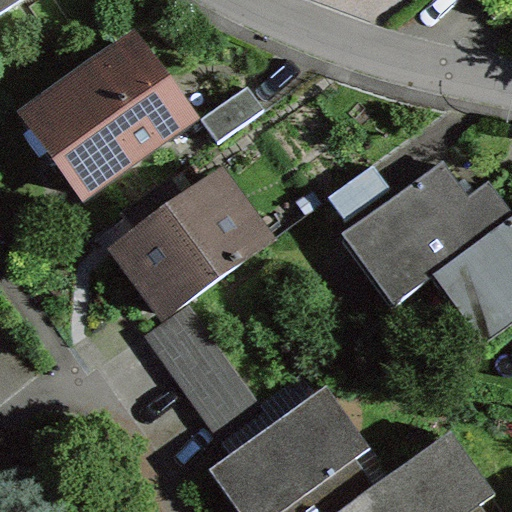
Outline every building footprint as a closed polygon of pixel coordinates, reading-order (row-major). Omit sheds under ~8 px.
[(0,0),(0,14),(20,0),(0,0)] [(511,0),(480,0),(496,20),(511,7),(511,0)] [(185,119),(131,45),(24,124),(79,197),(185,119)] [(250,87),(203,120),(219,143),(266,110),(250,87)] [(437,276),(511,221),(511,215),(489,184),(470,198),(446,165),(348,235),(398,304),(437,276)] [(373,167),(329,199),(349,225),(392,193),(373,167)] [(152,223),(119,247),(170,316),(267,245),(216,175),(185,198),(171,180),(138,204),(152,223)] [(511,221),(437,276),(488,344),(511,326),(511,221)] [(205,324),(191,305),(147,336),(161,356),(205,324)] [(221,347),(205,324),(161,356),(176,378),(221,347)] [(221,347),(176,378),(192,401),(237,370),(221,347)] [(252,392),(237,370),(192,401),(207,423),(252,392)] [(268,415),(252,392),(207,423),(223,446),(268,415)] [(314,396),(226,461),(263,511),(344,511),(351,507),(376,489),(355,461),(360,457),(314,396)] [(376,489),(351,507),(354,511),(483,511),(479,506),(484,502),(441,442),(376,489)]
